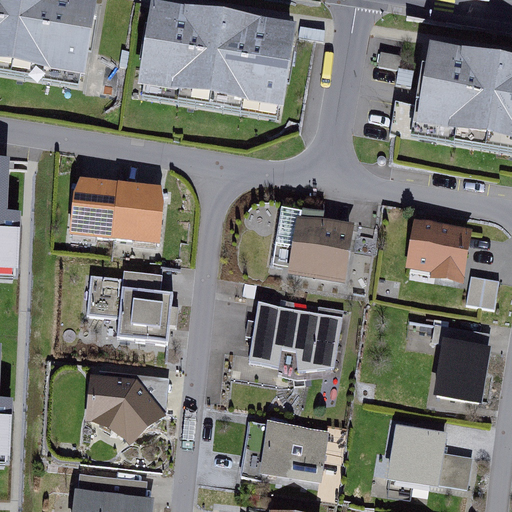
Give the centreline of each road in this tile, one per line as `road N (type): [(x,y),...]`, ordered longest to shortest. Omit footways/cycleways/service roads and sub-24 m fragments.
road 1 (residential): [(214,167),(176,511)]
road 2 (residential): [(214,167),(0,129)]
road 3 (residential): [(511,212),(326,184)]
road 4 (residential): [(359,0),(326,184)]
